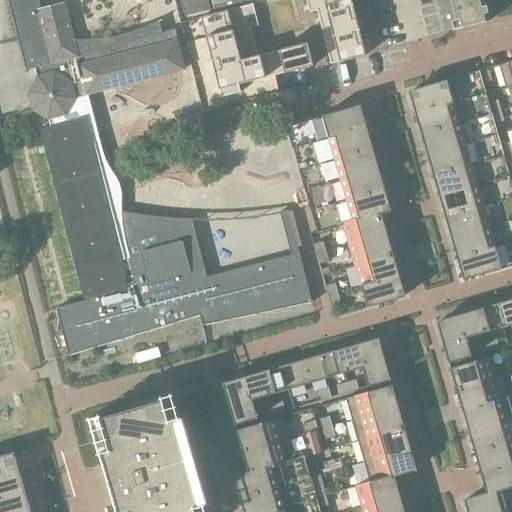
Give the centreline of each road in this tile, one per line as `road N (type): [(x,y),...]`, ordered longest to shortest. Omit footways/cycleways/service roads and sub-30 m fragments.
road 1 (residential): [(511,276),(59,404),(69,442)]
road 2 (residential): [(511,37),(289,112)]
